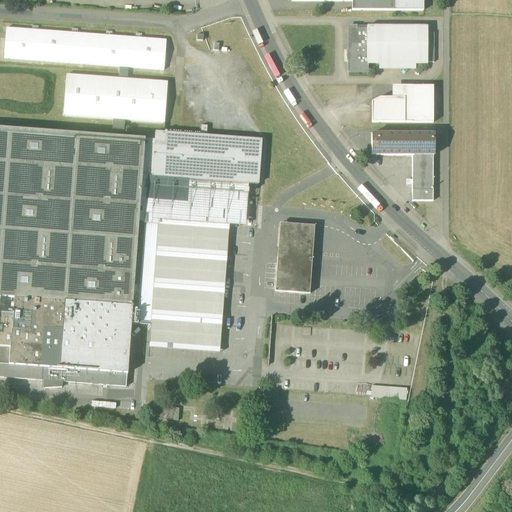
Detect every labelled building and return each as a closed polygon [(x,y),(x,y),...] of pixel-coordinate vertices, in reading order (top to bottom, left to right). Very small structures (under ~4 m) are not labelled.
[(393,0),(352,0),(352,2),(351,11),(393,11),(393,0)] [(423,0),(393,0),(393,11),(423,11),(423,0)] [(356,39),(356,27),(348,27),(348,73),(367,73),(367,63),(427,63),(427,34),(427,27),(366,27),(366,39),(356,39)] [(129,68),(164,71),(166,42),(6,29),(4,58),(119,68),(129,68)] [(129,68),(119,68),(118,79),(128,80),(129,68)] [(118,79),(66,75),(63,116),(113,120),(112,137),(123,138),(124,121),(164,124),(167,83),(128,80),(118,79)] [(433,87),(412,87),(412,98),(412,123),(433,123),(433,87)] [(412,98),(380,98),(372,102),(371,123),(412,123),(412,98)] [(112,137),(0,128),(0,298),(13,300),(12,315),(8,367),(42,369),(127,376),(131,325),(131,317),(136,249),(138,231),(145,140),(123,138),(112,137)] [(200,137),(155,133),(154,141),(152,175),(152,177),(183,179),(248,184),(258,185),(261,141),(206,137),(200,137)] [(434,135),(371,135),(371,156),(433,156),(434,156),(434,135)] [(154,141),(145,140),(138,231),(145,232),(147,200),(149,175),(152,175),(154,141)] [(433,156),(412,156),(412,191),(433,191),(433,156)] [(229,226),(245,227),(246,212),(248,184),(152,177),(152,175),(149,175),(145,232),(143,249),(138,317),(138,326),(150,327),(158,221),(160,221),(229,226)] [(433,191),(412,191),(412,202),(433,202),(433,191)] [(151,349),(219,354),(220,344),(222,312),(224,283),(227,250),(229,226),(160,221),(158,221),(150,327),(149,349),(151,349)] [(315,226),(280,224),(279,247),(278,258),(281,258),(281,255),(309,257),(309,261),(312,261),(313,249),(315,226)] [(145,232),(138,231),(136,249),(143,249),(145,232)] [(143,249),(136,249),(131,317),(138,317),(143,249)] [(309,257),(281,255),(281,258),(278,258),(275,292),(310,295),(311,276),(312,261),(309,261),(309,257)] [(13,300),(0,298),(0,314),(12,315),(13,300)] [(12,315),(0,314),(0,366),(8,367),(12,315)] [(8,367),(0,366),(0,378),(41,382),(42,369),(8,367)] [(127,376),(42,369),(41,382),(42,382),(43,389),(62,388),(62,383),(126,388),(127,376)] [(404,402),(406,390),(372,386),(371,398),(404,402)]
